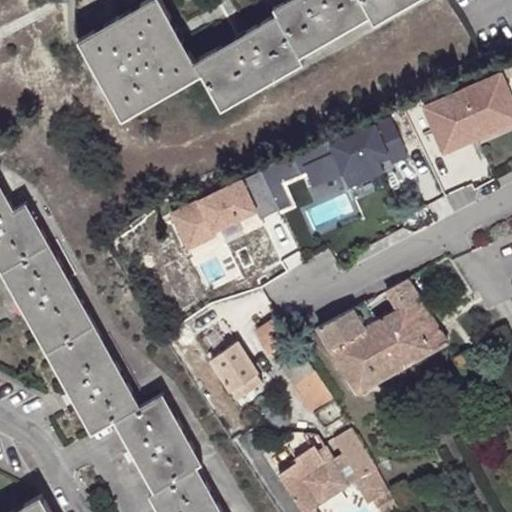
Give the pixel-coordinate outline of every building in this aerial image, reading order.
[(288,0),(274,8),(278,15),(197,58),(163,0),(146,0),(80,36),(127,118),(204,75),(224,109),(307,64),(303,57),(372,19),(376,24),(420,0),(288,0)] [(511,98),(498,69),(421,104),(443,151),(511,117),(511,98)] [(388,115),(328,142),(331,150),(301,164),(310,185),(341,171),(347,185),(381,170),(377,161),(375,156),(385,151),(388,156),(390,160),(406,153),(388,115)] [(388,156),(385,151),(375,156),(377,161),(388,156)] [(257,219),(278,210),(259,170),(171,212),(187,246),(215,233),(213,229),(240,216),(239,213),(251,207),(257,219)] [(17,205),(0,176),(0,263),(95,428),(117,416),(157,487),(150,491),(162,511),(227,511),(199,463),(205,458),(164,388),(144,400),(29,199),(17,205)] [(245,225),(257,219),(251,207),(239,213),(240,216),(245,225)] [(446,342),(407,277),(385,289),(397,310),(379,321),(366,300),(318,326),(356,392),(446,342)] [(300,376),(313,368),(275,313),(254,327),(290,382),(295,380),(300,376)] [(255,371),(234,339),(211,354),(231,387),(255,371)] [(463,370),(475,392),(487,385),(474,363),(463,370)] [(295,380),(311,407),(331,395),(313,368),(300,376),(295,380)] [(341,411),(331,395),(311,407),(323,424),(341,411)] [(356,479),(375,509),(390,499),(386,492),(375,466),(376,465),(350,426),(334,437),(343,452),(325,462),(314,443),(294,455),(296,459),(277,471),(303,511),(315,504),(356,479)] [(56,511),(44,489),(3,511),(56,511)]
